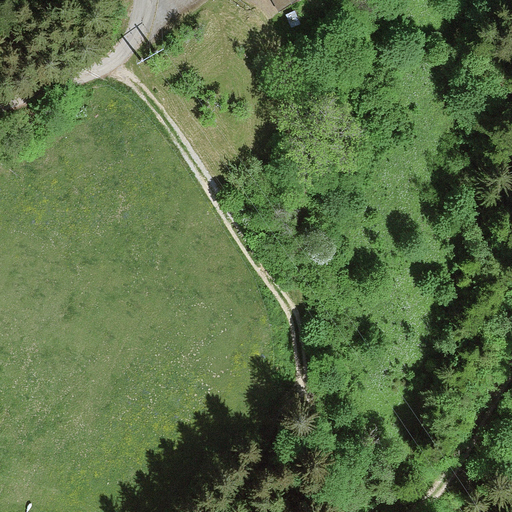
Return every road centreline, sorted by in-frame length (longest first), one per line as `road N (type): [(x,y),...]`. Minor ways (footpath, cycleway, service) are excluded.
road 1 (track): [(333,511),(319,480),(294,312),(114,57)]
road 2 (unclassified): [(143,0),(114,57),(0,110)]
road 3 (track): [(511,376),(441,489),(416,511)]
